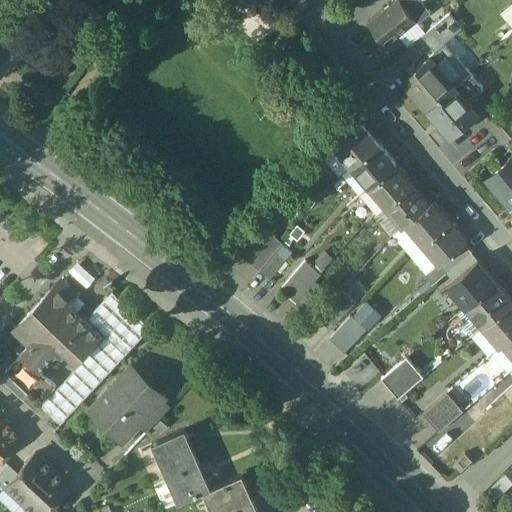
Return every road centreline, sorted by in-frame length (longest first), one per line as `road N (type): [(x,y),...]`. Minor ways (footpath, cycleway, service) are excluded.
road 1 (secondary): [(441,510),(327,400),(98,209)]
road 2 (residential): [(511,259),(328,47),(297,0)]
road 3 (residential): [(98,209),(0,314)]
road 4 (secondary): [(98,209),(0,136)]
